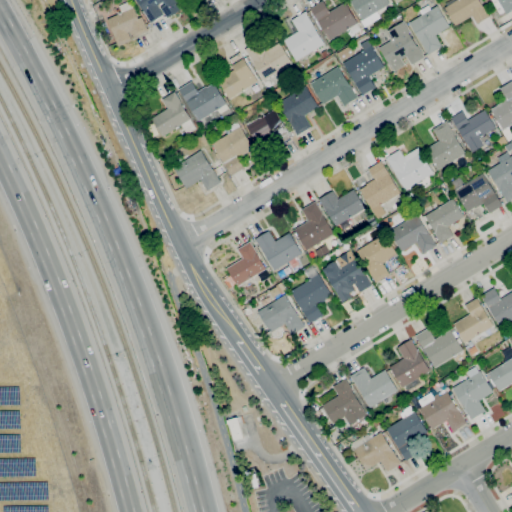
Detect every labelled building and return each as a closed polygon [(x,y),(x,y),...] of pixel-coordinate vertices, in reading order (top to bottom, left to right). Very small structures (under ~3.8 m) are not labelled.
[(120,46),(115,37),(116,36),(108,19),(123,13),(120,6),(132,0),(135,7),(140,18),(143,17),(148,28),(149,28),(150,31),(135,37),(132,31),(129,32),(133,40),(120,46)] [(153,23),(145,12),(146,11),(137,0),(178,0),(184,8),(169,18),(161,8),(166,5),(164,2),(159,6),(165,14),(153,23)] [(330,40),(311,8),(324,0),(331,11),(346,2),(359,22),(357,23),(361,29),(355,33),(351,27),(330,40)] [(365,28),(361,21),(362,20),(350,0),(388,0),(390,3),(377,11),(381,18),(365,28)] [(456,26),(445,8),(457,0),(478,0),(482,6),(483,5),(490,16),(477,24),(472,16),(456,26)] [(498,0),(511,0),(511,10),(507,14),(498,0)] [(429,55),(409,23),(422,15),(420,10),(428,5),(431,9),(437,6),(450,26),(435,35),(442,47),(429,55)] [(297,60),(284,39),(293,34),(288,24),(293,21),(292,19),(306,11),(325,43),(297,60)] [(390,66),(379,48),(394,39),(389,31),(403,22),(410,32),(408,33),(416,46),(417,45),(425,57),(412,65),(406,56),(390,66)] [(364,95),(344,63),(364,50),(360,45),(369,39),(385,66),(370,76),(377,87),(364,95)] [(265,80),(254,62),(253,62),(247,51),(246,51),(245,49),(259,40),(266,51),(280,42),(293,63),(265,80)] [(342,60),(338,53),(351,45),(356,52),(342,60)] [(230,98),(219,79),(235,69),(233,65),(234,65),(231,59),(241,52),(245,58),(259,81),(230,98)] [(344,105),(338,95),(324,104),(311,83),(339,66),(356,94),(357,93),(359,96),(344,105)] [(511,124),(503,130),(490,108),(506,98),(500,88),(511,80),(511,124)] [(199,120),(179,89),(193,81),(199,91),(207,86),(207,87),(215,82),(228,103),(227,103),(230,108),(221,113),(218,109),(199,120)] [(298,135),(279,102),(307,85),(319,107),(305,115),(312,126),(298,135)] [(164,136),(153,118),(168,108),(163,99),(176,91),(183,102),(183,103),(192,118),(191,119),(197,129),(188,134),(182,125),(164,136)] [(259,145),(247,126),(275,108),(289,131),(278,138),(275,134),(259,145)] [(473,152),(451,118),(462,111),(468,120),(485,109),(496,127),(480,138),(484,145),(473,152)] [(438,170),(425,149),(440,140),(433,129),(448,120),(449,123),(448,124),(454,134),(465,153),(438,170)] [(233,175),(213,143),(228,134),(225,129),(238,121),(241,126),(254,147),(238,157),(245,167),(233,175)] [(501,146),(496,139),(503,135),(508,142),(501,146)] [(406,189),(395,170),(394,170),(388,160),(387,160),(386,158),(400,149),(404,156),(419,147),(434,172),(406,189)] [(208,190),(201,179),(187,188),(174,167),(202,150),(220,179),(221,179),(222,181),(208,190)] [(511,199),(507,202),(506,201),(506,200),(488,171),(511,156),(511,199)] [(379,217),(374,209),(373,210),(360,189),(367,185),(367,184),(375,178),(369,168),(382,161),(401,192),(381,205),(386,212),(379,217)] [(489,213),(483,203),(475,208),(475,207),(467,212),(455,191),(456,190),(451,182),(461,177),(465,184),(483,173),(502,205),(489,213)] [(336,226),(326,209),(319,199),(333,190),(338,199),(355,189),(366,208),(336,226)] [(442,243),(432,227),(430,229),(427,225),(429,223),(427,220),(425,221),(422,217),(425,215),(425,216),(453,199),(464,216),(448,227),(453,235),(442,243)] [(307,250),(295,229),(309,220),(302,209),(316,200),(318,203),(317,203),(323,213),(335,233),(307,250)] [(424,253),(417,242),(402,252),(390,231),(418,213),(436,243),(438,245),(424,253)] [(275,270),(263,251),(257,241),(256,241),(255,239),(269,230),(275,241),(290,232),(303,253),(275,270)] [(376,282),(357,251),(385,234),(398,254),(384,263),(390,273),(376,282)] [(239,287),(228,268),(243,258),(238,249),(251,241),(267,268),(266,269),(271,277),(263,282),(259,275),(239,287)] [(343,302),(324,269),(328,266),(328,265),(334,261),(335,262),(336,261),(340,268),(341,267),(337,260),(350,252),(355,259),(356,258),(372,285),(361,292),(356,283),(353,284),(356,289),(350,292),(352,297),(343,302)] [(311,323),(291,291),(309,280),(304,272),(314,266),(319,274),(320,273),(333,295),(318,305),(324,315),(311,323)] [(230,288),(224,279),(230,275),(236,284),(230,288)] [(511,320),(500,327),(481,295),(494,287),(501,298),(511,291),(511,320)] [(292,334),(285,323),(271,332),(258,311),(263,308),(262,306),(273,299),(274,301),(286,294),(304,324),(305,323),(306,326),(292,334)] [(465,343),(453,324),(470,313),(466,305),(477,298),(493,325),(465,343)] [(435,367),(416,335),(429,327),(436,338),(451,329),(464,350),(435,367)] [(409,390),(406,385),(402,387),(390,366),(405,358),(398,347),(412,338),(431,370),(419,378),(422,383),(409,390)] [(472,355),(468,350),(475,345),(479,351),(472,355)] [(511,382),(499,391),(488,374),(511,358),(511,382)] [(471,420),(470,418),(471,418),(466,408),(465,408),(453,388),(470,377),(467,372),(476,366),(480,372),(481,371),(494,391),(480,400),(486,411),(471,420)] [(371,407),(353,377),(352,378),(351,375),(364,367),(371,378),(386,369),(399,390),(371,407)] [(351,424),(346,416),(334,423),(323,405),(339,395),(334,386),(347,378),(368,414),(366,415),(369,419),(362,423),(360,419),(351,424)] [(454,431),(447,420),(433,430),(421,412),(420,413),(411,398),(416,395),(419,400),(431,392),(434,396),(438,393),(440,396),(448,391),(466,420),(468,423),(454,431)] [(406,460),(387,428),(404,418),(401,413),(405,411),(404,409),(411,405),(415,411),(416,411),(428,430),(412,440),(419,452),(406,460)] [(234,439),(228,419),(238,417),(244,436),(234,439)] [(388,472),(381,461),(367,470),(354,449),(382,432),(397,457),(398,457),(402,463),(388,472)]
